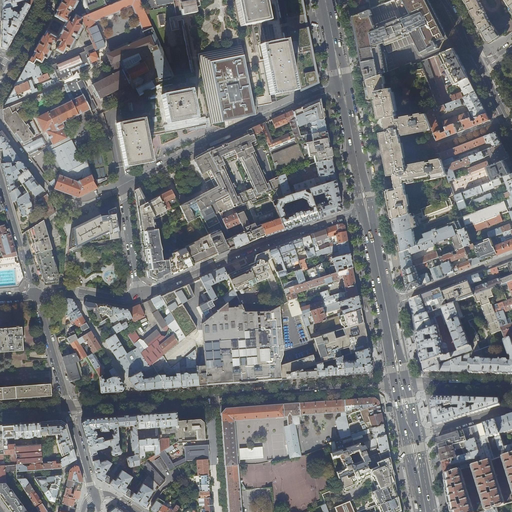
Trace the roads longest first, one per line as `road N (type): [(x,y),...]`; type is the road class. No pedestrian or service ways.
road 1 (secondary): [(400,383),(68,407)]
road 2 (residential): [(366,209),(138,297)]
road 3 (residential): [(123,187),(219,135),(342,84)]
road 4 (residential): [(511,255),(384,303)]
road 5 (primary): [(342,84),(366,209)]
road 6 (residential): [(35,294),(0,174)]
